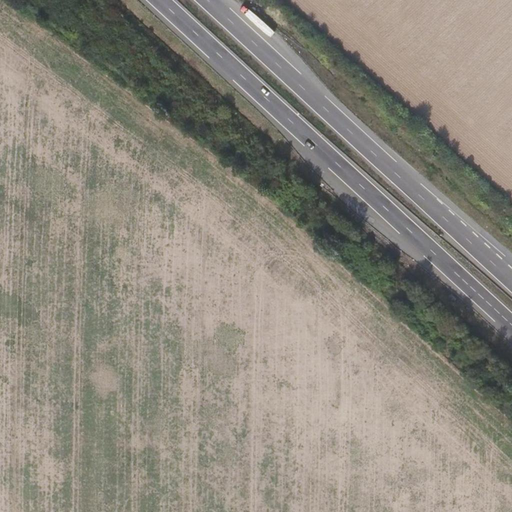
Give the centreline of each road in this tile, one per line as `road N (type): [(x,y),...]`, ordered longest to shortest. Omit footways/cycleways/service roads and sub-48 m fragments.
road 1 (trunk): [(153,0),(511,329)]
road 2 (trunk): [(511,280),(207,0)]
